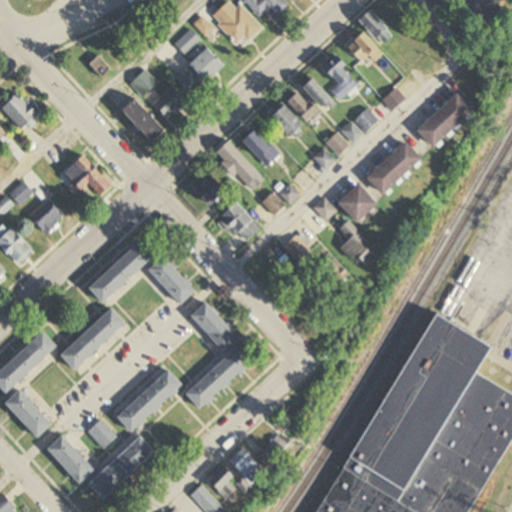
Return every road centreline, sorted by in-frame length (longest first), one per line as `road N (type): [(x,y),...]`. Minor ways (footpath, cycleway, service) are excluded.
road 1 (tertiary): [(0,326),(349,0)]
road 2 (residential): [(16,47),(306,365)]
road 3 (residential): [(226,283),(469,58)]
road 4 (residential): [(153,511),(306,365)]
road 5 (residential): [(118,0),(29,39),(0,61)]
